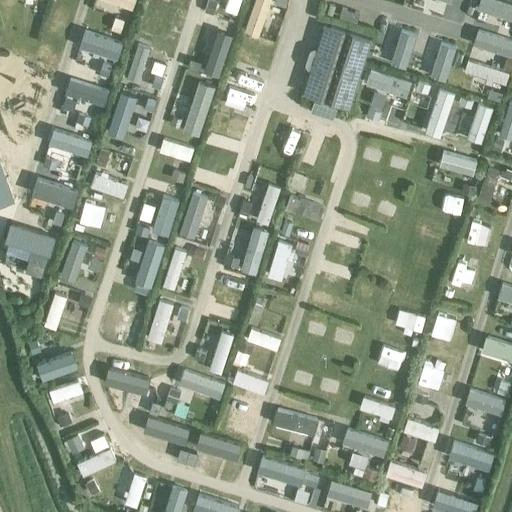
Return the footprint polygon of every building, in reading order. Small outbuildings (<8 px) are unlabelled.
[(152,0),(144,21),(159,27),(169,0),(152,0)] [(178,0),(177,6),(184,9),(186,0),(178,0)] [(212,0),(206,0),(203,10),(212,13),(216,1),(212,0)] [(267,23),(270,0),(255,0),(252,20),(267,23)] [(275,0),(273,6),(284,10),(287,0),(275,0)] [(342,8),(339,17),(357,22),(359,13),(342,8)] [(203,12),(200,20),(213,24),(216,16),(203,12)] [(223,60),(238,17),(224,13),(210,55),(223,60)] [(114,16),(110,28),(119,31),(123,20),(114,16)] [(395,50),(408,55),(420,24),(406,19),(395,50)] [(488,34),(511,42),(511,28),(492,22),(488,34)] [(324,24),(303,91),(349,106),(370,39),(324,24)] [(451,66),(457,35),(443,32),(436,63),(451,66)] [(145,33),(130,60),(149,70),(157,55),(165,59),(172,47),(145,33)] [(106,36),(103,45),(116,49),(119,40),(106,36)] [(235,56),(231,70),(257,78),(261,64),(235,56)] [(511,58),(505,56),(501,68),(510,71),(511,66),(511,58)] [(70,78),(103,89),(107,77),(74,66),(70,78)] [(155,76),(151,87),(159,90),(163,79),(155,76)] [(416,87),(416,88),(427,91),(430,83),(419,79),(416,87)] [(147,86),(145,93),(157,98),(159,90),(151,87),(147,86)] [(217,118),(231,122),(240,90),(227,86),(217,118)] [(488,87),(485,96),(499,100),(501,91),(488,87)] [(200,115),(205,101),(176,92),(171,105),(200,115)] [(147,96),(143,108),(152,111),(156,99),(147,96)] [(461,96),(458,103),(470,107),(473,99),(461,96)] [(368,108),(366,117),(378,120),(380,112),(368,108)] [(78,113),(76,121),(88,124),(90,117),(78,113)] [(173,115),(170,124),(179,127),(182,118),(173,115)] [(83,139),(87,127),(57,116),(53,128),(83,139)] [(167,125),(163,138),(193,149),(198,135),(167,125)] [(140,147),(143,135),(112,126),(109,139),(140,147)] [(231,128),(229,136),(240,140),(243,132),(231,128)] [(203,160),(215,164),(225,133),(212,129),(203,160)] [(495,136),(491,148),(500,150),(504,139),(495,136)] [(448,141),(443,154),(476,166),(481,152),(448,141)] [(232,145),(228,156),(232,157),(237,156),(240,147),(232,145)] [(100,149),(96,163),(105,166),(109,151),(100,149)] [(258,154),(255,163),(266,167),(269,158),(258,154)] [(331,154),(327,166),(334,169),(339,157),(331,154)] [(45,156),(42,165),(54,169),(57,160),(45,156)] [(484,187),(495,189),(502,158),(490,156),(484,187)] [(283,163),(280,171),(288,174),(291,167),(283,163)] [(41,168),(37,182),(71,191),(74,177),(41,168)] [(511,169),(506,168),(503,177),(511,179),(511,169)] [(173,169),(170,178),(182,181),(185,172),(173,169)] [(271,211),(285,176),(273,171),(259,207),(271,211)] [(194,174),(192,182),(199,184),(202,177),(194,174)] [(296,174),(292,182),(299,185),(303,176),(296,174)] [(357,182),(354,194),(369,197),(372,185),(357,182)] [(463,182),(460,191),(473,195),(475,185),(463,182)] [(324,207),(327,194),(293,183),(289,197),(324,207)] [(84,185),(81,193),(89,195),(92,188),(84,185)] [(215,193),(212,202),(222,206),(225,196),(215,193)] [(478,239),(487,202),(476,199),(467,236),(478,239)] [(242,201),(237,214),(245,216),(249,203),(242,201)] [(454,211),(450,223),(458,226),(462,214),(454,211)] [(56,212),(53,222),(59,224),(63,214),(56,212)] [(246,258),(262,261),(270,218),(254,215),(246,258)] [(156,218),(153,225),(163,228),(165,221),(156,218)] [(284,220),(280,231),(288,234),(292,222),(284,220)] [(359,262),(369,226),(352,221),(342,258),(359,262)] [(134,230),(130,242),(164,253),(168,241),(134,230)] [(73,234),(64,267),(76,270),(85,237),(73,234)] [(178,277),(191,240),(180,236),(166,272),(178,277)] [(297,240),(294,249),(305,252),(308,244),(297,240)] [(445,262),(448,250),(418,240),(414,252),(445,262)] [(95,244),(92,254),(101,258),(105,248),(95,244)] [(195,247),(192,259),(200,261),(203,250),(195,247)] [(226,254),(223,263),(236,267),(239,258),(226,254)] [(460,254),(455,268),(486,277),(490,263),(460,254)] [(29,258),(26,271),(38,275),(42,262),(29,258)] [(296,283),(300,270),(270,261),(266,273),(296,283)] [(231,311),(246,313),(254,270),(239,267),(231,311)] [(377,299),(384,275),(374,272),(367,296),(377,299)] [(148,274),(145,282),(153,284),(155,276),(148,274)] [(61,316),(69,283),(57,280),(49,313),(61,316)] [(136,281),(133,289),(145,293),(147,285),(136,281)] [(424,282),(421,290),(433,294),(435,286),(424,282)] [(151,327),(166,331),(177,291),(163,287),(151,327)] [(81,292),(78,301),(87,305),(91,296),(81,292)] [(111,293),(108,305),(143,314),(146,302),(111,293)] [(257,296),(253,306),(259,308),(263,299),(257,296)] [(212,300),(207,315),(216,317),(220,303),(212,300)] [(180,306),(176,318),(184,320),(188,309),(180,306)] [(253,315),(249,327),(281,338),(285,326),(253,315)] [(435,328),(466,337),(469,326),(439,317),(435,328)] [(225,362),(238,323),(225,318),(212,358),(225,362)] [(384,320),(381,328),(392,332),(395,323),(384,320)] [(127,329),(123,340),(133,343),(136,332),(127,329)] [(35,339),(27,342),(31,354),(40,351),(35,339)] [(239,340),(236,348),(250,353),(253,344),(239,340)] [(76,343),(46,353),(50,365),(80,355),(76,343)] [(198,346),(194,357),(202,360),(206,349),(198,346)] [(409,370),(412,358),(381,351),(378,363),(409,370)] [(425,351),(422,363),(430,365),(434,353),(425,351)] [(237,372),(269,379),(271,365),(240,358),(237,372)] [(183,366),(183,377),(223,380),(224,369),(183,366)] [(51,378),(58,397),(89,386),(82,367),(51,378)] [(500,379),(497,391),(507,394),(510,382),(500,379)] [(133,380),(131,387),(141,389),(143,382),(133,380)] [(367,384),(363,399),(395,408),(399,393),(367,384)] [(172,387),(165,405),(171,407),(173,401),(176,402),(180,390),(172,387)] [(417,391),(414,399),(425,403),(427,394),(417,391)] [(276,413),(328,426),(333,410),(280,396),(276,413)] [(438,427),(442,415),(411,405),(408,417),(438,427)] [(67,412),(56,416),(59,424),(70,420),(67,412)] [(159,445),(171,449),(181,418),(169,415),(159,445)] [(161,418),(149,424),(153,432),(165,426),(161,418)] [(215,463),(224,421),(210,418),(201,460),(215,463)] [(388,426),(385,435),(393,438),(396,429),(388,426)] [(197,431),(193,444),(202,446),(205,434),(197,431)] [(479,431),(476,440),(488,444),(491,435),(479,431)] [(78,433),(66,438),(72,451),(83,446),(78,433)] [(114,435),(80,450),(85,462),(120,448),(114,435)] [(402,438),(400,446),(410,450),(413,442),(402,438)] [(291,444),(289,453),(300,456),(303,447),(291,444)] [(235,446),(230,458),(238,460),(243,448),(235,446)] [(315,447),(312,458),(322,461),(326,450),(315,447)] [(389,462),(425,474),(430,459),(394,447),(389,462)] [(364,466),(361,475),(374,480),(377,471),(364,466)] [(347,506),(357,471),(344,467),(334,502),(347,506)] [(304,470),(301,481),(315,485),(318,474),(304,470)] [(477,476),(473,488),(481,491),(485,479),(477,476)] [(93,479),(85,483),(91,494),(99,489),(93,479)] [(205,483),(199,502),(235,511),(240,493),(205,483)] [(472,506),(474,491),(442,487),(439,502),(472,506)] [(380,491),(376,503),(384,505),(387,494),(380,491)] [(140,502),(137,511),(140,511),(144,511),(147,504),(140,502)]
